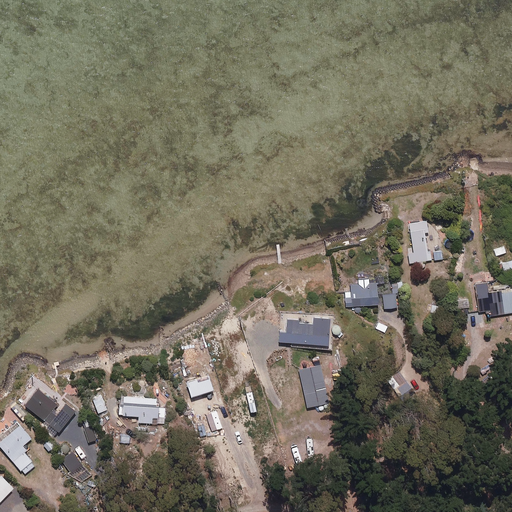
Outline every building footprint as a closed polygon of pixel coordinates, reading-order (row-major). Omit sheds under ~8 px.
[(390,210),(388,199),(379,200),(380,211),(390,210)] [(427,230),(426,219),(408,222),(412,251),(408,251),(409,261),(431,258),(429,250),(427,251),(424,231),(427,230)] [(511,266),(511,258),(496,263),(497,267),(502,266),(504,273),(510,272),(509,268),(511,266)] [(366,282),(366,277),(357,277),(357,283),(350,283),(350,291),(344,291),(345,305),(377,303),(375,281),(366,282)] [(486,280),(475,282),(479,310),(489,309),(489,314),(511,310),(511,287),(488,291),(486,280)] [(396,306),(396,293),(382,293),(382,307),(396,306)] [(468,306),(467,297),(457,298),(458,307),(468,306)] [(328,316),(285,315),(285,331),(304,332),(304,340),(328,340),(328,316)] [(387,326),(378,322),(375,328),(385,332),(387,326)] [(184,363),(175,365),(177,376),(186,374),(184,363)] [(45,393),(39,388),(23,407),(15,401),(11,406),(24,418),(27,415),(59,442),(71,427),(52,412),(59,404),(45,393)] [(107,407),(103,393),(94,395),(98,410),(107,407)] [(158,397),(121,394),(119,413),(139,414),(139,420),(164,422),(166,406),(158,406),(158,397)] [(213,404),(212,398),(193,402),(194,408),(213,404)] [(18,421),(0,435),(0,442),(21,469),(22,467),(26,471),(35,464),(24,449),(26,447),(24,444),(31,438),(18,421)] [(0,499),(12,487),(0,474),(0,499)]
